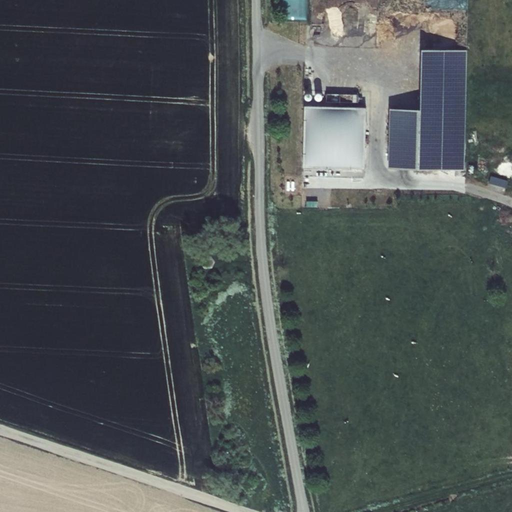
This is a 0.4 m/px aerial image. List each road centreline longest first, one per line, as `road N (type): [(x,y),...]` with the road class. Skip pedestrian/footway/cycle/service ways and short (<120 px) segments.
road 1 (residential): [(303,511),(263,276),(255,0)]
road 2 (track): [(244,511),(0,431)]
road 3 (track): [(511,476),(380,511)]
